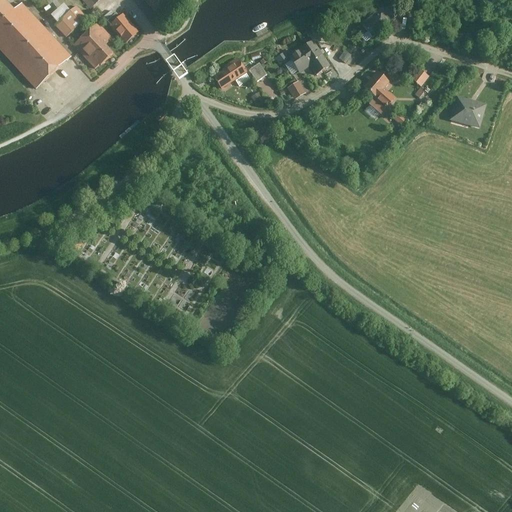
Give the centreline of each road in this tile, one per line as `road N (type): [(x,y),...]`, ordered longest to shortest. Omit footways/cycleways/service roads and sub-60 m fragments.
road 1 (residential): [(511,405),(335,280),(198,101)]
road 2 (residential): [(198,101),(261,116),(286,113),(401,42),(511,77)]
road 3 (residential): [(198,101),(128,0)]
